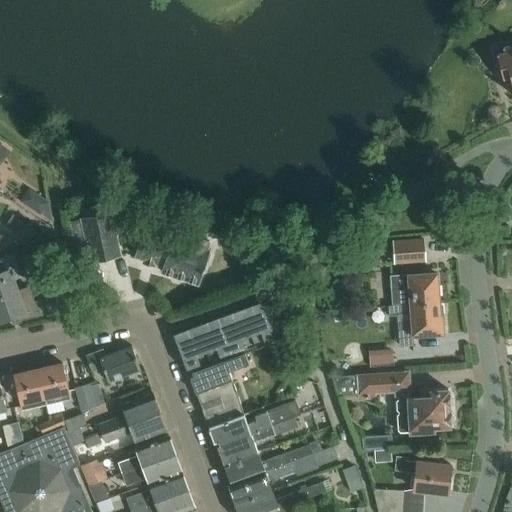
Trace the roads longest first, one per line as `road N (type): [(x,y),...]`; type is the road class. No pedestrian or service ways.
road 1 (residential): [(476,511),(492,439),(471,248),(474,205),(511,154)]
road 2 (residential): [(216,511),(138,323),(111,319),(0,351)]
